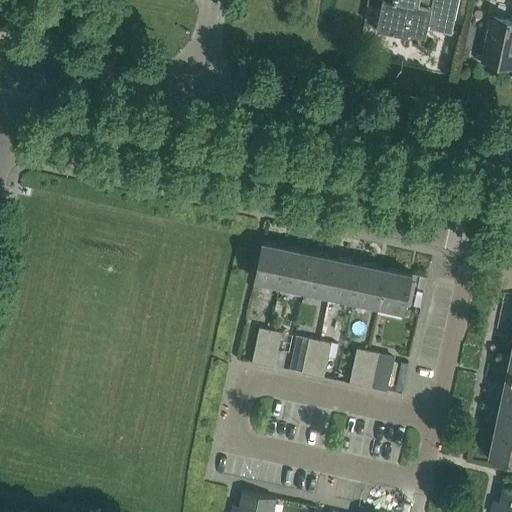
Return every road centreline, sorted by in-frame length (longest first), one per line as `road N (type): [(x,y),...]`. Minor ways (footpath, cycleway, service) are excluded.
road 1 (residential): [(511,169),(10,61)]
road 2 (residential): [(472,246),(0,144)]
road 3 (residential): [(419,484),(472,246)]
